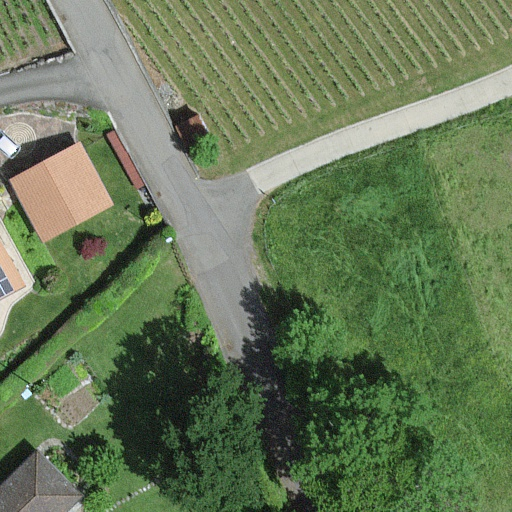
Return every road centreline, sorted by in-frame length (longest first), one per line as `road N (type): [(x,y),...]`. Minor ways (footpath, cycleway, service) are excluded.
road 1 (unclassified): [(192,205),(511,80)]
road 2 (residential): [(320,511),(276,385),(192,205)]
road 3 (residential): [(192,205),(79,0)]
